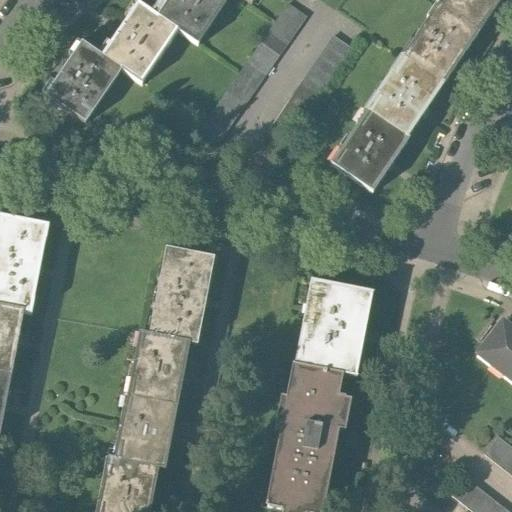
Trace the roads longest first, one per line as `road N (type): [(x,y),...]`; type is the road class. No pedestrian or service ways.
road 1 (residential): [(0,155),(433,248)]
road 2 (unknown): [(208,202),(228,157),(327,19)]
road 3 (residential): [(511,70),(472,140),(433,248)]
